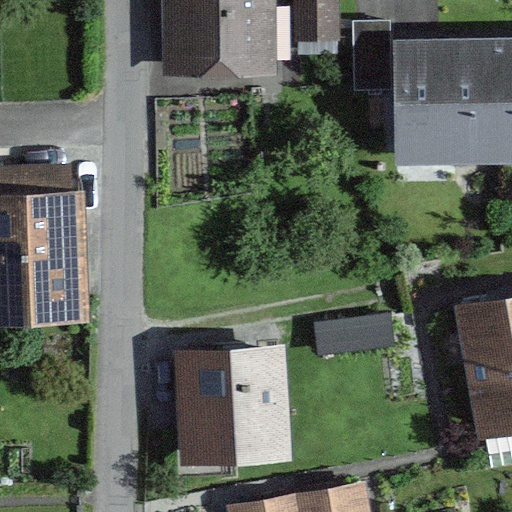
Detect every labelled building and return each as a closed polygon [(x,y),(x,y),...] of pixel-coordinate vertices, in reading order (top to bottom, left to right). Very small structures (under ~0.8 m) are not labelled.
[(257,60),(256,0),(179,0),(180,60),(257,60)] [(298,0),(298,36),(334,35),(333,0),(298,0)] [(354,20),(355,87),(390,87),(388,20),(354,20)] [(511,46),(498,47),(499,147),(511,146),(511,46)] [(451,138),(451,148),(499,147),(498,47),(403,48),(404,138),(451,138)] [(0,168),(0,303),(71,301),(66,166),(0,168)] [(511,303),(463,312),(483,425),(511,419),(511,303)] [(315,324),(319,349),(391,339),(387,314),(315,324)] [(184,355),(190,453),(278,447),(272,350),(184,355)] [(363,511),(359,484),(294,496),(296,511),(363,511)] [(230,507),(231,511),(296,511),(294,496),(230,507)]
